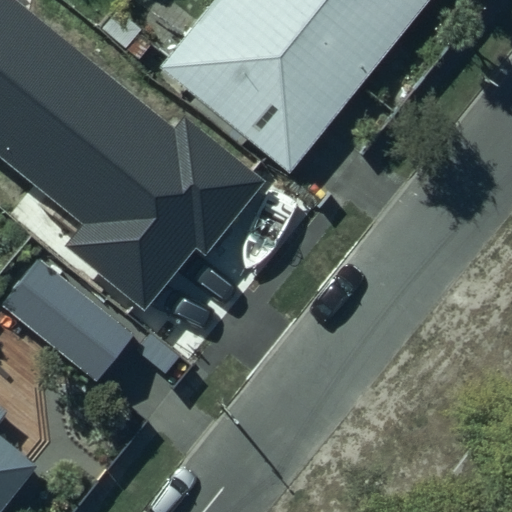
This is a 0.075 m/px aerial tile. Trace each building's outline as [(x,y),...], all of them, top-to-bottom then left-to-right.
[(42,0),(13,0),(0,16),(0,42),(53,86),(91,40),(42,0)] [(434,0),(223,0),(163,78),(294,179),(434,0)] [(98,106),(19,204),(153,312),(232,213),(98,106)] [(142,356),(72,293),(32,338),(102,400),(142,356)] [(0,412),(0,511),(15,511),(45,472),(0,438),(0,437),(12,421),(0,412)]
